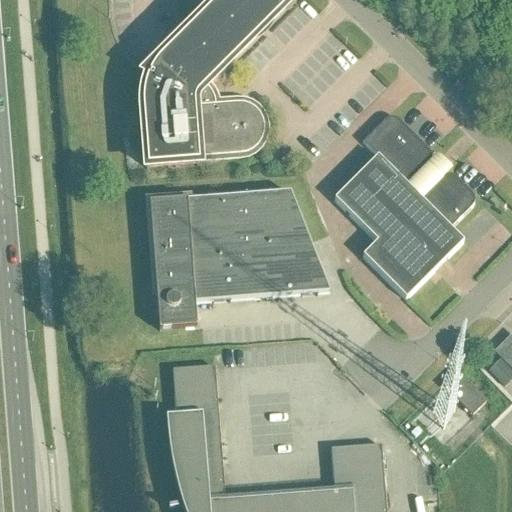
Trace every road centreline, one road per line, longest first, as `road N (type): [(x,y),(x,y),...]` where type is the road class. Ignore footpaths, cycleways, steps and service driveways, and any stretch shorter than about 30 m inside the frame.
road 1 (primary): [(25,511),(0,181)]
road 2 (residential): [(511,166),(345,0)]
road 3 (residential): [(511,266),(414,364),(383,371)]
